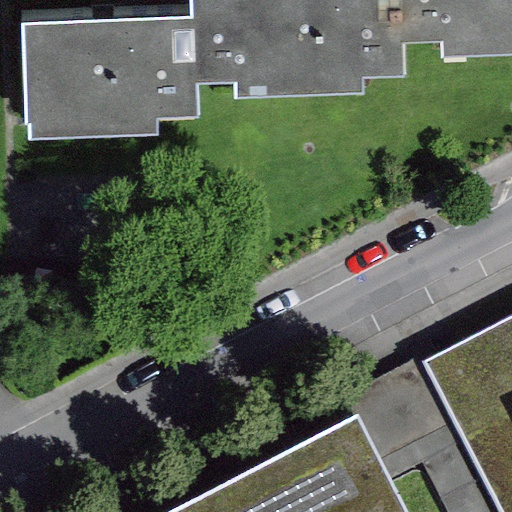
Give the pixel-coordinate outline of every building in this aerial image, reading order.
[(405,63),(403,30),(402,0),(191,0),(192,4),(194,4),(197,70),(261,68),(261,83),(339,80),(339,65),(405,63)] [(511,0),(402,0),(403,30),(467,27),(467,42),(511,40),(511,0)] [(199,104),(197,70),(194,4),(192,4),(115,7),(115,17),(92,18),(92,8),(23,10),(27,110),(55,109),(55,124),(133,121),(133,106),(199,104)] [(511,511),(511,319),(421,366),(433,388),(447,414),(461,442),(496,511),(511,511)] [(433,388),(358,428),(386,482),(420,463),(426,475),(442,506),(444,511),(486,511),(453,446),(461,442),(447,414),(433,388)] [(358,428),(194,511),(401,511),(386,482),(373,457),(358,428)]
